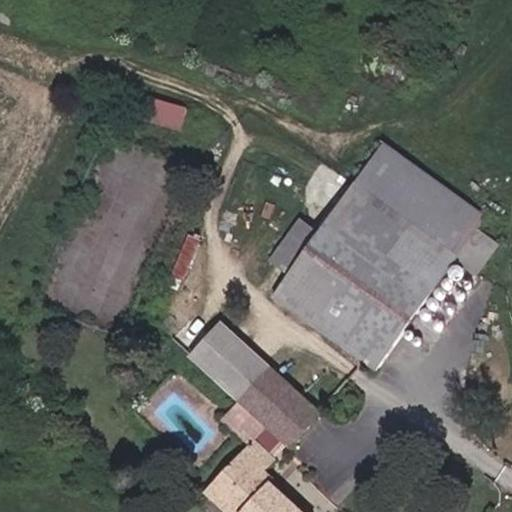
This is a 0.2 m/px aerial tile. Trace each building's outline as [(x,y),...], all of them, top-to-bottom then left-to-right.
[(187,126),(191,102),(151,96),(147,119),(187,126)] [(490,216),(386,142),(319,236),(292,273),(275,296),(379,370),(463,253),(467,256),(462,262),(479,274),(500,244),(480,230),(490,216)] [(292,273),(319,236),(301,223),(275,260),(292,273)] [(184,281),(202,239),(190,234),(172,277),(184,281)] [(272,368),(223,323),(192,355),(241,400),(272,368)] [(265,470),(289,445),(293,449),(324,417),(272,368),(241,400),(223,419),(251,445),(210,489),(235,511),(304,511),(273,482),(275,479),(265,470)]
